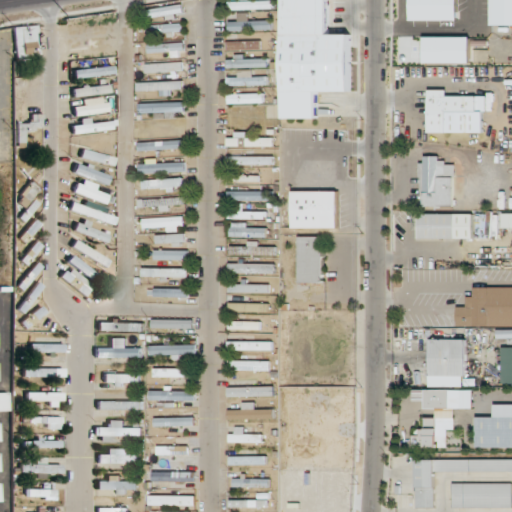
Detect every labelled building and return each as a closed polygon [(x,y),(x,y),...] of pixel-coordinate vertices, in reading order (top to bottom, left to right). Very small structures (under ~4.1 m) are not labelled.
[(316,118),(316,90),(349,90),(349,34),(327,34),(327,0),(283,0),(283,118),(316,118)] [(184,17),(184,8),(146,8),(146,17),(184,17)] [(250,20),(250,13),(239,13),(239,22),(230,22),(230,31),(274,31),(274,20),(250,20)] [(184,24),(152,24),(152,33),(184,33),(184,24)] [(15,61),(40,60),(39,25),(14,26),(15,61)] [(228,39),(228,49),(265,49),(265,39),(228,39)] [(148,43),(148,52),(186,52),(186,43),(148,43)] [(228,56),(228,67),(270,67),(270,56),(228,56)] [(186,73),(186,62),(146,62),(146,73),(186,73)] [(74,76),(114,76),(114,67),(74,67),(74,76)] [(275,85),(275,74),(229,74),(229,85),(275,85)] [(160,90),(160,95),(174,95),(174,90),(185,90),(185,81),(138,81),(138,90),(160,90)] [(72,87),(73,97),(110,93),(109,82),(72,87)] [(485,96),(485,111),(482,111),(482,132),(427,132),(428,89),(446,90),(446,96),(485,96)] [(229,103),(265,103),(265,90),(229,90),(229,103)] [(73,116),(108,111),(106,97),(80,100),(80,105),(72,106),(73,116)] [(186,115),(186,101),(139,102),(139,113),(157,113),(157,115),(186,115)] [(42,114),(29,114),(29,124),(15,124),(15,147),(25,147),(25,129),(42,129),(42,114)] [(113,122),(72,122),(72,132),(113,132),(113,122)] [(275,137),(254,137),(254,132),(229,132),(229,146),(275,146),(275,137)] [(113,165),(115,156),(81,149),(80,159),(113,165)] [(275,155),(229,156),(229,166),(275,165),(275,155)] [(455,207),(456,165),(447,165),(447,156),(422,155),(421,206),(455,207)] [(186,159),(140,160),(140,173),(187,172),(186,159)] [(72,173),(107,185),(110,175),(76,163),(72,173)] [(232,172),(232,182),(264,182),(264,172),(232,172)] [(185,178),(143,178),(143,190),(185,190),(185,178)] [(74,192),(107,204),(111,193),(78,181),(74,192)] [(275,190),(228,190),(228,201),(275,201),(275,190)] [(291,191),(336,191),(336,228),(291,228),(291,191)] [(184,206),(184,198),(138,198),(138,206),(184,206)] [(117,212),(73,199),(69,212),(114,224),(117,212)] [(265,219),(265,208),(229,208),(229,219),(265,219)] [(511,212),(503,212),(503,228),(511,227),(511,212)] [(472,214),(472,239),(412,239),(412,214),(472,214)] [(41,224),(34,218),(17,238),(24,244),(41,224)] [(73,233),(107,242),(110,230),(76,221),(73,233)] [(230,224),(230,237),(267,237),(267,224),(230,224)] [(156,245),(187,245),(187,234),(156,234),(156,245)] [(322,236),(322,283),(297,283),(297,236),(322,236)] [(71,247),(105,269),(110,260),(76,239),(71,247)] [(43,245),(37,240),(20,259),(25,265),(43,245)] [(230,256),(277,256),(277,242),(230,242),(230,256)] [(190,260),(190,250),(154,250),(154,260),(190,260)] [(95,284),(101,276),(73,253),(66,262),(95,284)] [(43,267),(38,262),(16,284),(22,289),(43,267)] [(60,276),(84,299),(94,288),(69,265),(60,276)] [(266,265),(230,265),(230,274),(266,274),(266,265)] [(190,268),(143,268),(143,278),(190,278),(190,268)] [(22,314),(44,288),(37,282),(16,309),(22,314)] [(270,283),(229,283),(229,293),(270,293),(270,283)] [(511,326),(474,326),(474,309),(466,309),(466,297),(474,297),(474,287),(511,287),(511,326)] [(189,288),(154,288),(154,297),(189,297),(189,288)] [(229,312),(270,312),(270,303),(229,303),(229,312)] [(20,323),(25,329),(46,311),(41,305),(20,323)] [(198,319),(156,319),(156,330),(198,330),(198,319)] [(97,320),(97,331),(144,331),(144,320),(97,320)] [(229,330),(261,330),(261,321),(229,321),(229,330)] [(141,358),(141,348),(127,348),(127,338),(110,338),(110,348),(96,348),(96,358),(141,358)] [(431,376),(467,376),(467,339),(431,339),(431,376)] [(229,351),(274,351),(274,341),(229,341),(229,351)] [(150,344),(150,355),(198,355),(198,344),(150,344)] [(229,371),(272,371),(272,360),(229,360),(229,371)] [(64,368),(23,368),(23,377),(64,377),(64,368)] [(193,368),(154,368),(154,377),(193,377),(193,368)] [(104,383),(140,383),(140,374),(104,374),(104,383)] [(275,386),(228,386),(228,396),(275,396),(275,386)] [(150,400),(197,400),(197,389),(150,389),(150,400)] [(414,447),(449,447),(450,429),(456,429),(456,409),(463,409),(463,390),(414,389),(414,399),(426,399),(426,409),(437,409),(437,417),(425,417),(425,428),(414,428),(414,447)] [(26,403),(62,403),(62,392),(26,392),(26,403)] [(0,412),(10,412),(9,393),(0,393),(0,412)] [(143,401),(97,401),(97,410),(143,410),(143,401)] [(257,402),(240,402),(240,410),(228,410),(228,419),(276,419),(276,410),(257,410),(257,402)] [(478,448),(511,447),(511,415),(478,416),(478,448)] [(30,428),(63,428),(63,416),(30,416),(30,428)] [(162,426),(193,426),(193,417),(162,416),(162,426)] [(230,442),(264,442),(264,435),(244,435),(244,429),(230,429),(230,442)] [(62,448),(62,439),(31,439),(31,448),(62,448)] [(152,446),(152,455),(197,455),(197,446),(152,446)] [(98,448),(98,463),(137,463),(137,448),(98,448)] [(267,456),(230,456),(230,464),(267,464),(267,456)] [(31,464),(22,464),(22,476),(63,476),(63,464),(52,464),(52,458),(31,458),(31,464)] [(437,507),(437,471),(511,471),(511,458),(417,459),(417,507),(437,507)] [(196,471),(153,472),(153,482),(197,481),(196,471)] [(97,476),(97,491),(137,491),(137,476),(97,476)] [(234,487),(270,487),(270,478),(234,478),(234,487)] [(53,482),(41,482),(41,489),(22,489),(22,499),(63,499),(63,489),(53,489),(53,482)] [(453,507),(511,507),(511,483),(453,483),(453,507)] [(229,509),(275,509),(275,499),(229,499),(229,509)]
